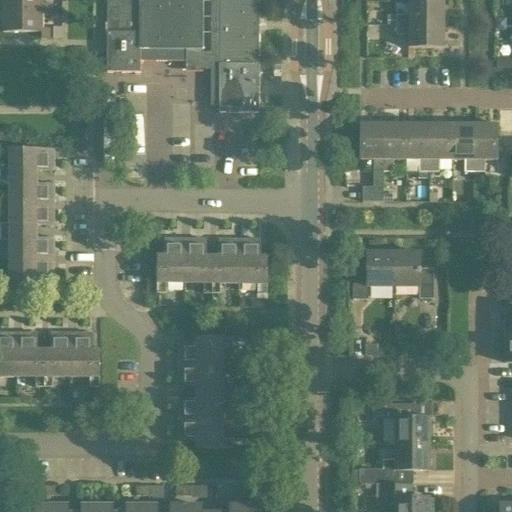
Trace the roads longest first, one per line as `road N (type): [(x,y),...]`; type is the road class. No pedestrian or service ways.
road 1 (residential): [(0,446),(146,448),(155,434),(156,333),(105,276),(106,199)]
road 2 (residential): [(307,375),(467,374),(469,477)]
road 3 (residential): [(311,201),(106,199)]
road 4 (tertiary): [(311,201),(312,0)]
road 5 (tertiary): [(307,375),(311,201)]
road 6 (tertiary): [(308,511),(307,375)]
road 7 (residential): [(511,97),(378,94)]
